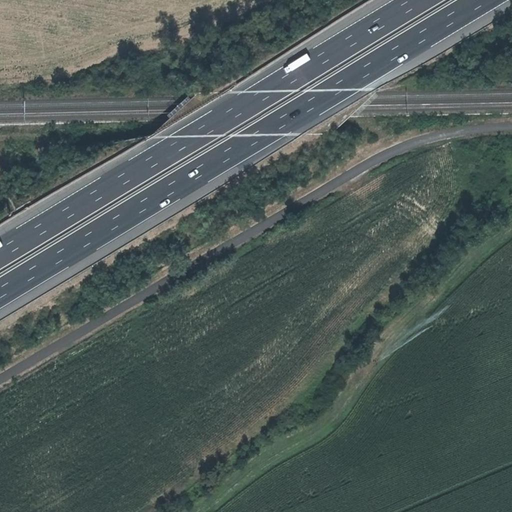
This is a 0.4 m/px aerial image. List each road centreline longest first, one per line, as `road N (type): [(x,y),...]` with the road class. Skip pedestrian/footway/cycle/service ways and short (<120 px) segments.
road 1 (residential): [(0,379),(394,153),(439,134),(511,127)]
road 2 (motorway): [(0,289),(476,0)]
road 3 (motorway): [(416,0),(0,250)]
